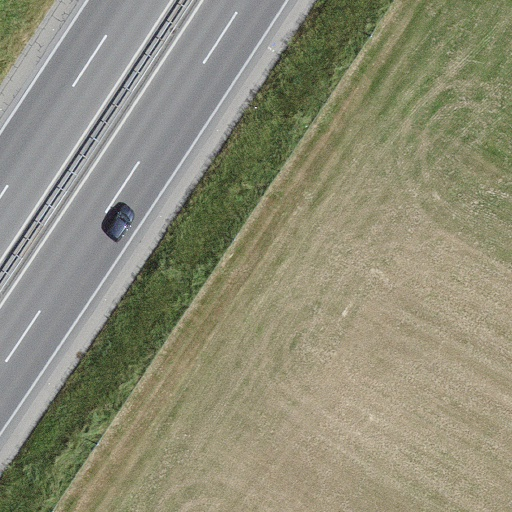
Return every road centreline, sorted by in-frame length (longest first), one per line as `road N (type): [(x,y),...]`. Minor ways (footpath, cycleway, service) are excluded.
road 1 (motorway): [(0,360),(239,0)]
road 2 (motorway): [(124,0),(0,191)]
